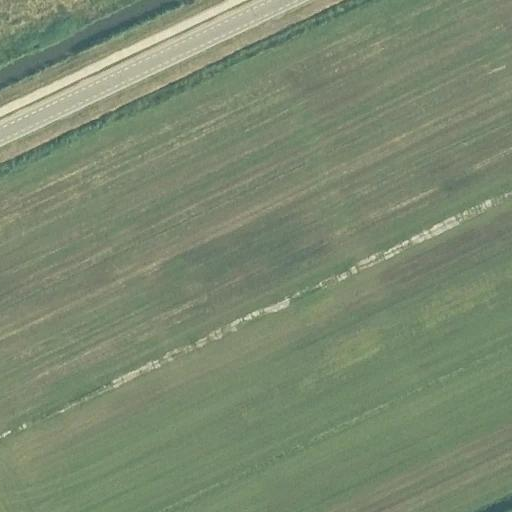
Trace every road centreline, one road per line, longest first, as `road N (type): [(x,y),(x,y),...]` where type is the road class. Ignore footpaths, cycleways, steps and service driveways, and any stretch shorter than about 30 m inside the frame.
road 1 (track): [(0,438),(511,194)]
road 2 (tertiary): [(0,134),(284,0)]
